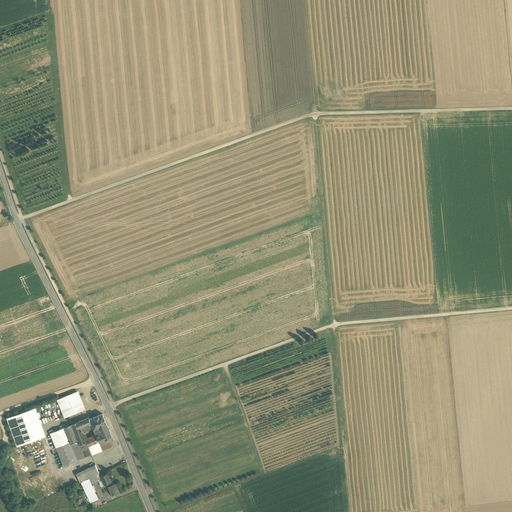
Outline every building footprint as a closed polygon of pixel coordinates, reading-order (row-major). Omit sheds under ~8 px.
[(77,392),(57,400),(63,413),(72,409),(75,414),(85,410),(82,403),(81,403),(77,392)] [(30,410),(7,418),(17,447),(41,438),(30,410)] [(102,414),(92,419),(91,417),(89,418),(92,427),(94,431),(96,436),(98,442),(104,440),(112,437),(102,414)] [(89,418),(78,422),(82,432),(89,429),(92,427),(89,418)] [(78,422),(64,428),(71,444),(74,443),(78,441),(85,438),(83,435),(82,432),(78,422)] [(71,444),(64,428),(50,434),(63,466),(77,461),(71,444)] [(87,440),(86,440),(86,442),(88,447),(98,442),(96,436),(87,440)] [(86,442),(79,445),(80,447),(82,451),(89,448),(88,447),(86,442)] [(98,442),(88,447),(89,448),(91,455),(102,451),(100,446),(98,442)] [(80,447),(76,448),(74,443),(71,444),(77,461),(91,455),(89,448),(82,451),(80,447)] [(106,444),(100,446),(102,451),(111,448),(109,443),(106,444)] [(89,479),(99,474),(96,466),(77,475),(81,483),(89,479)] [(99,474),(89,479),(91,485),(102,480),(100,477),(99,474)] [(100,477),(102,480),(104,486),(108,484),(111,482),(112,482),(110,478),(109,478),(107,474),(100,477)] [(89,479),(81,483),(90,503),(98,500),(91,485),(89,479)] [(115,484),(113,485),(111,482),(108,484),(109,486),(108,487),(112,496),(119,493),(115,484)]
